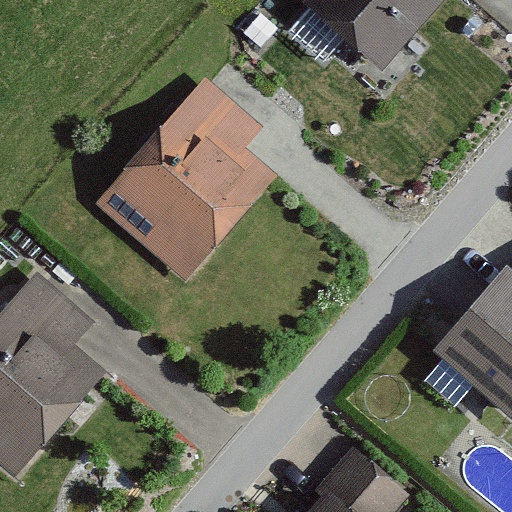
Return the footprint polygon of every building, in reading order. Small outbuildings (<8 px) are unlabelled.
[(299,0),(376,66),(432,0),(299,0)] [(199,78),(88,207),(173,281),(265,175),(239,152),(259,129),(199,78)] [(511,274),(510,277),(500,269),(427,363),(511,429),(511,274)] [(88,322),(28,272),(0,305),(0,467),(9,475),(97,370),(68,345),(88,322)] [(387,511),(401,496),(347,450),(293,511),(387,511)]
